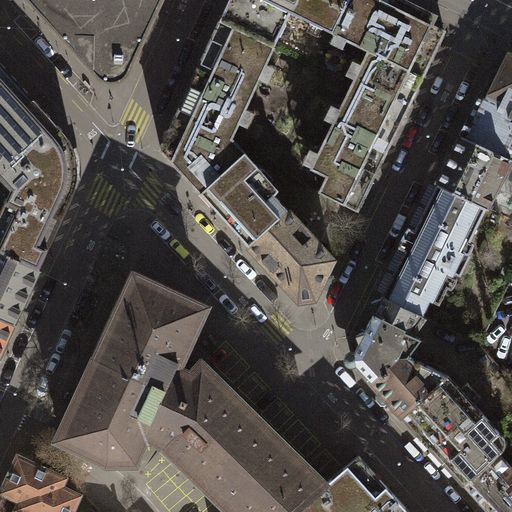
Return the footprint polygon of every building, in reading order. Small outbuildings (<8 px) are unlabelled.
[(25,0),(30,5),(30,6),(38,15),(40,15),(55,31),(54,32),(63,42),(64,41),(79,57),(79,59),(87,68),(88,67),(97,77),(101,80),(106,82),(113,83),(120,81),(126,77),(130,70),(141,47),(142,47),(157,14),(156,13),(162,0),(25,0)] [(229,0),(220,20),(275,46),(291,12),(333,33),(348,0),(229,0)] [(436,16),(402,0),(348,0),(333,33),(369,50),(423,76),(434,55),(445,31),(431,25),(436,16)] [(275,46),(220,20),(186,94),(161,149),(200,192),(245,152),(232,138),(275,46)] [(384,156),(423,76),(369,50),(311,167),(327,175),(319,191),(357,210),(384,156)] [(511,112),(511,54),(510,54),(489,95),(482,92),(460,135),(509,158),(511,152),(511,122),(508,121),(511,112)] [(0,250),(39,269),(43,259),(52,241),(72,199),(76,190),(77,180),(78,172),(78,163),(77,157),(75,151),(72,144),(69,138),(60,128),(0,61),(0,178),(10,189),(3,205),(0,210),(0,250)] [(511,159),(509,158),(460,135),(440,177),(437,183),(487,207),(488,208),(491,201),(511,159)] [(258,166),(245,152),(200,192),(210,203),(232,227),(248,244),(287,208),(253,171),(258,166)] [(470,241),(487,207),(437,183),(415,230),(409,227),(399,247),(405,250),(383,295),(423,315),(431,300),(439,304),(448,287),(452,289),(455,284),(457,278),(453,276),(465,252),(469,254),(473,249),(474,243),(470,241)] [(334,259),(287,208),(248,244),(299,300),(315,298),(322,283),(334,259)] [(0,250),(0,316),(14,323),(39,269),(0,250)] [(136,276),(98,356),(166,387),(175,368),(187,343),(204,307),(136,276)] [(398,357),(410,355),(421,338),(410,332),(417,323),(423,315),(383,295),(381,298),(372,301),(375,310),(365,332),(356,334),(359,343),(351,358),(372,381),(398,357)] [(0,352),(14,323),(0,316),(0,352)] [(414,357),(410,355),(398,357),(372,381),(381,390),(377,393),(385,402),(389,399),(403,415),(448,375),(428,365),(425,366),(424,364),(418,360),(415,361),(414,357)] [(191,375),(175,368),(166,387),(98,356),(61,437),(106,458),(133,458),(145,432),(165,440),(237,511),(291,511),(324,484),(202,364),(191,375)] [(403,415),(466,484),(499,454),(498,454),(503,449),(493,438),(500,432),(448,375),(403,415)] [(487,506),(492,511),(511,511),(511,469),(499,454),(466,484),(486,506),(487,506)] [(329,511),(331,511),(411,511),(359,455),(324,484),(291,511),(329,511)] [(64,477),(18,456),(2,491),(21,499),(17,508),(26,511),(70,511),(79,494),(60,486),(64,477)]
